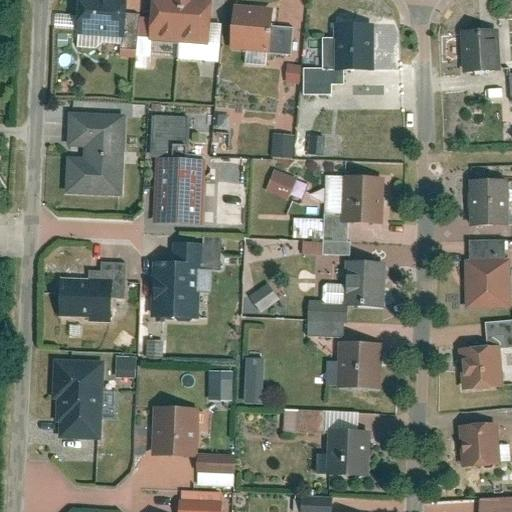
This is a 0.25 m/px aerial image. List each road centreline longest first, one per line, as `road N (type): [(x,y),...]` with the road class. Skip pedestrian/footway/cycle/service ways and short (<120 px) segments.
road 1 (residential): [(40,0),(12,511)]
road 2 (residential): [(421,0),(425,174),(413,511)]
